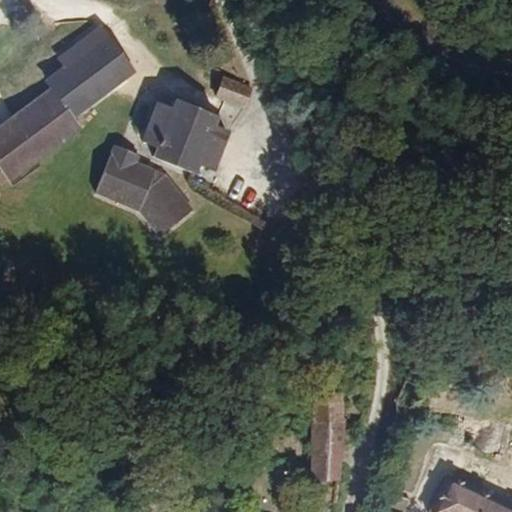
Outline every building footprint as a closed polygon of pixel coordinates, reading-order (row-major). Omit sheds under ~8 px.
[(0,136),(0,181),(7,191),(79,137),(71,126),(136,83),(104,38),(62,67),(68,76),(46,92),(52,99),(0,136)] [(242,123),(250,106),(221,94),(213,110),(242,123)] [(198,177),(215,184),(230,149),(213,141),(216,133),(175,114),(170,123),(154,117),(140,152),(156,159),(152,169),(194,186),(198,177)] [(106,163),(131,173),(134,166),(110,156),(106,163)] [(155,248),(188,222),(160,185),(131,173),(106,163),(90,204),(134,222),(155,248)] [(312,489),(340,492),(347,438),(344,437),(344,413),(344,405),(323,405),(312,489)] [(393,428),(408,431),(412,419),(398,417),(393,428)] [(431,434),(442,437),(445,427),(441,425),(434,423),(431,434)] [(457,443),(468,447),(472,437),(461,433),(457,443)] [(436,511),(511,511),(449,484),(436,511)]
